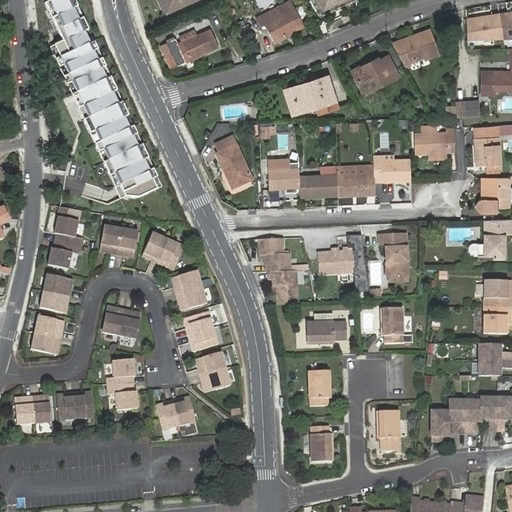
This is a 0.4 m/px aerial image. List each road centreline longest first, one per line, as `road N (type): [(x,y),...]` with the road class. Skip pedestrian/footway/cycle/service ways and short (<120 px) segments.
road 1 (unclassified): [(448,0),(153,101)]
road 2 (residential): [(0,371),(71,368),(95,296),(116,278),(145,285),(172,372)]
road 3 (secondary): [(267,501),(254,328),(212,226)]
road 4 (unclassified): [(212,226),(420,211),(443,193)]
road 5 (residential): [(14,317),(34,222),(34,139)]
road 6 (unclassified): [(358,483),(442,461),(511,455)]
road 7 (residential): [(34,139),(17,0)]
road 8 (secondary): [(212,226),(153,101)]
